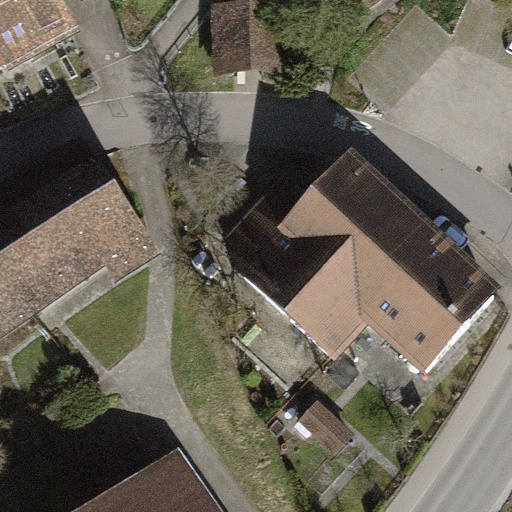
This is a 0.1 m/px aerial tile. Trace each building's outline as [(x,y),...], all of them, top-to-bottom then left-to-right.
[(0,0),(0,70),(74,30),(57,0),(0,0)] [(358,0),(364,8),(376,0),(358,0)] [(279,11),(218,14),(220,77),(282,75),(279,11)] [(2,199),(0,199),(0,334),(136,241),(82,163),(2,199)] [(429,244),(346,168),(311,206),(295,191),(281,206),(269,195),(231,236),(260,262),(246,278),(333,358),(369,319),(428,373),(496,299),(432,240),(429,244)] [(46,414),(63,436),(105,404),(88,382),(46,414)] [(320,407),(304,423),(336,455),(352,439),(320,407)] [(203,511),(172,465),(159,474),(140,447),(94,478),(114,506),(105,511),(203,511)]
